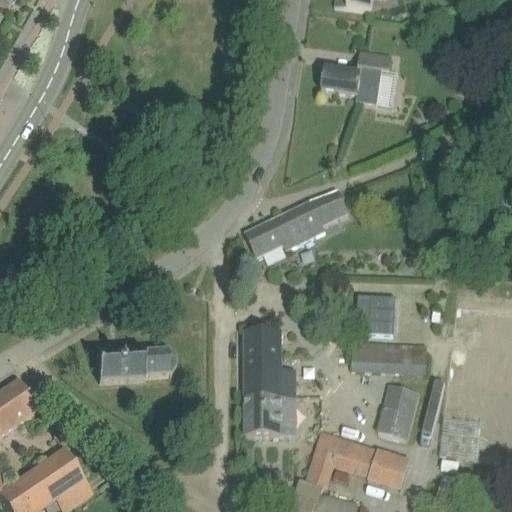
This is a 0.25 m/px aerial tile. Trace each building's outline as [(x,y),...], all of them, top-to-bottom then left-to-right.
[(14,0),(0,0),(0,6),(8,11),(14,0)] [(384,0),(386,0),(336,0),(335,11),(355,13),(370,15),(371,0),(384,0)] [(444,32),(456,28),(452,18),(440,22),(444,32)] [(322,95),(354,100),(353,106),(377,109),(382,75),(390,77),(392,61),(360,56),(358,72),(361,72),(360,78),(325,73),(322,95)] [(349,223),(339,196),(312,206),(245,238),(257,262),(284,251),(286,256),(326,239),(323,234),(349,223)] [(349,288),(349,312),(361,312),(361,324),(385,324),(385,288),(349,288)] [(439,460),(511,465),(511,299),(457,295),(450,389),(428,387),(425,439),(441,440),(439,460)] [(245,336),(246,388),(296,388),(297,374),(282,374),(282,336),(265,336),(245,336)] [(388,347),(352,345),(351,375),(386,377),(388,347)] [(410,348),(408,378),(425,379),(426,349),(410,348)] [(100,386),(146,383),(146,380),(170,378),(175,370),(176,360),(169,353),(144,355),(144,352),(98,356),(100,386)] [(0,502),(6,511),(41,511),(45,510),(46,511),(68,511),(95,495),(66,453),(7,491),(0,481),(0,438),(39,414),(19,383),(0,396),(0,502)] [(296,440),(296,388),(246,388),(246,440),(266,440),(296,440)] [(383,411),(376,436),(407,444),(413,419),(383,411)] [(324,437),(308,487),(300,485),(291,511),(317,511),(323,492),(327,493),(335,470),(403,492),(412,465),(324,437)] [(459,478),(454,493),(485,503),(490,489),(459,478)]
